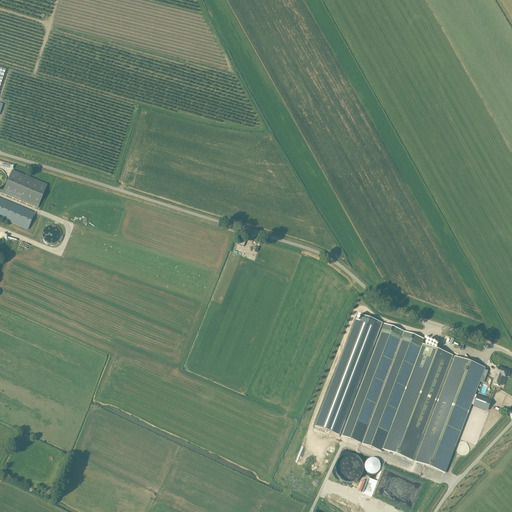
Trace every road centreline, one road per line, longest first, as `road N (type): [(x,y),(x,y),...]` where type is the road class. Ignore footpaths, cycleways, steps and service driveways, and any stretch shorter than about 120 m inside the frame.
road 1 (unclassified): [(511,354),(396,310),(307,248),(0,152)]
road 2 (unclassified): [(431,511),(511,419)]
